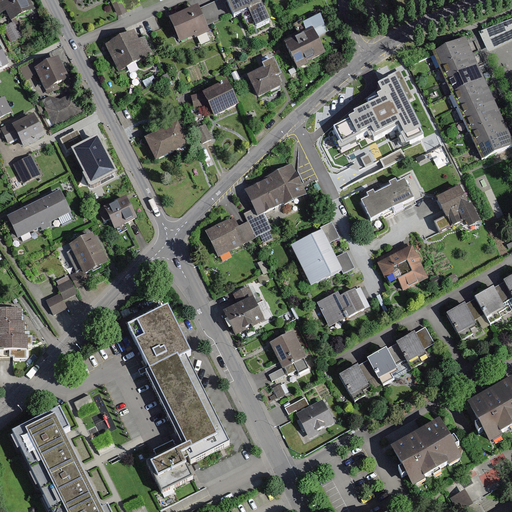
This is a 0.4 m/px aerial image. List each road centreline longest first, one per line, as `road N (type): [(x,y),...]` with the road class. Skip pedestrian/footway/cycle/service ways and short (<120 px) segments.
road 1 (residential): [(170,245),(286,475)]
road 2 (residential): [(511,354),(286,475)]
road 3 (residential): [(0,415),(170,245)]
road 4 (residential): [(75,45),(170,245)]
road 5 (residential): [(170,245),(295,116)]
road 6 (residential): [(359,253),(295,116)]
road 7 (residential): [(366,57),(498,0)]
